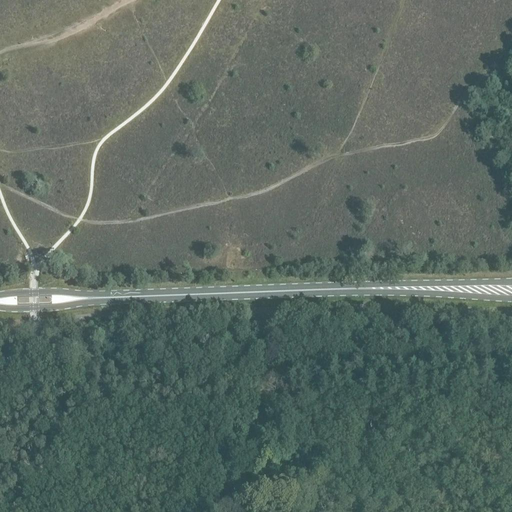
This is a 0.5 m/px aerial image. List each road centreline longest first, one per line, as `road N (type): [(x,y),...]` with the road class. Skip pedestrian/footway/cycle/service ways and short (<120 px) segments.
road 1 (primary): [(98,297),(334,289)]
road 2 (primary): [(334,289),(511,298)]
road 3 (primary): [(511,282),(334,289)]
